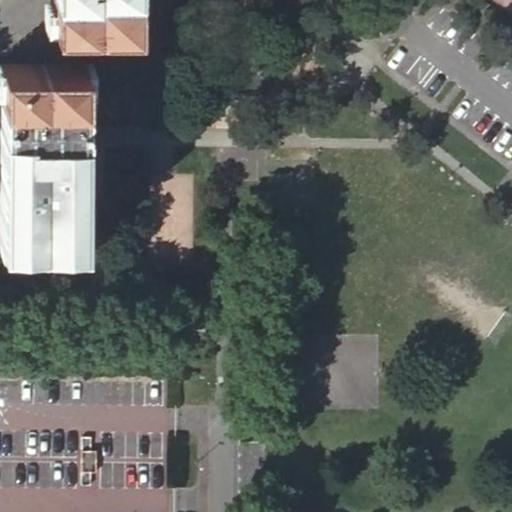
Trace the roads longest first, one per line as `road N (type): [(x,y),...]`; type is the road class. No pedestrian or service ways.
road 1 (unknown): [(361,0),(382,16),(226,151)]
road 2 (residential): [(394,0),(382,16),(511,120)]
